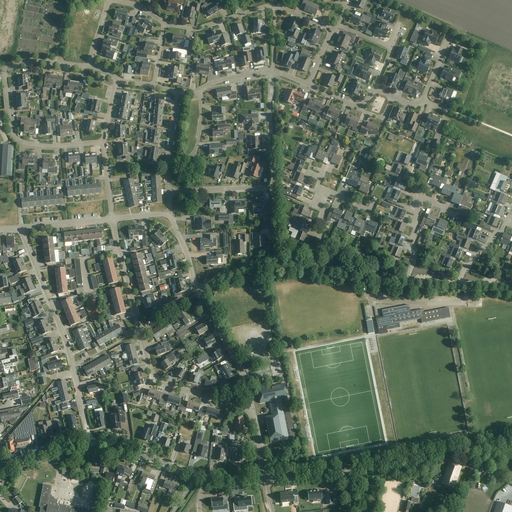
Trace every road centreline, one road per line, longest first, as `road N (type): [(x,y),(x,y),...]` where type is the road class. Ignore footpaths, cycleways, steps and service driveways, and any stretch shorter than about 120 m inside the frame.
road 1 (tertiary): [(343,469),(511,438)]
road 2 (residential): [(102,141),(22,144),(11,126),(4,69)]
road 3 (residential): [(251,410),(155,379),(140,329)]
road 4 (residential): [(72,367),(22,228)]
road 5 (unclassified): [(251,410),(238,362),(197,288)]
